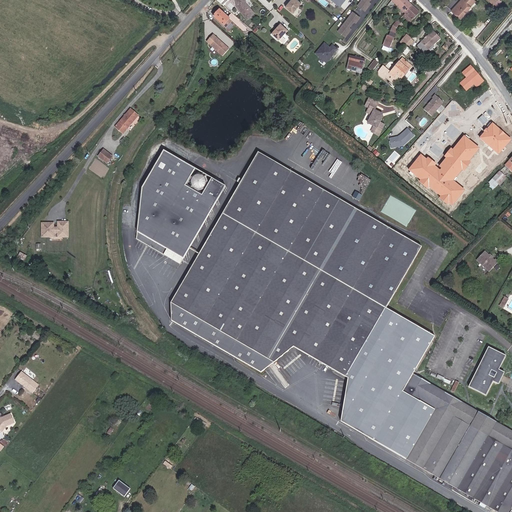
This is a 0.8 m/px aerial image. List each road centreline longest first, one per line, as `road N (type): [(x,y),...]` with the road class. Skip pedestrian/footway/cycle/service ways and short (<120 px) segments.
road 1 (unclassified): [(206,0),(0,223)]
road 2 (tertiary): [(423,0),(511,100)]
